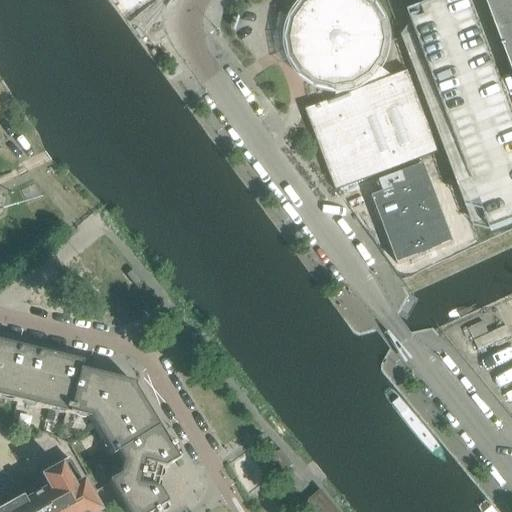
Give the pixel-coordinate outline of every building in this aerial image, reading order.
[(319,86),(336,90),(336,101),(393,79),(377,68),(381,62),(385,44),(382,26),(373,10),(358,0),(318,0),(306,8),(295,23),(291,41),(291,45),(289,46),(291,56),(293,55),(294,59),(304,75),(319,86)] [(511,228),(511,115),(500,83),(468,0),(449,0),(438,4),(409,15),(413,26),(408,33),(402,40),(475,232),(492,236),(511,228)] [(511,0),(484,0),(511,73),(511,78),(500,83),(511,115),(511,0)] [(419,174),(365,199),(399,273),(421,263),(421,265),(432,260),(431,258),(453,248),(419,174)] [(132,271),(125,277),(127,278),(134,287),(141,282),(132,271)] [(488,335),(483,324),(469,330),(474,341),(488,335)] [(479,352),(510,337),(506,328),(474,343),(479,352)] [(0,400),(17,405),(29,355),(20,353),(21,349),(20,349),(0,343),(0,400)] [(69,417),(79,373),(81,364),(79,363),(78,367),(71,365),(72,361),(37,353),(36,357),(29,355),(17,405),(69,417)] [(152,422),(140,402),(130,385),(79,373),(69,417),(90,423),(91,425),(110,458),(115,454),(156,429),(156,428),(152,430),(149,424),(152,422)] [(158,492),(162,470),(180,460),(166,436),(162,438),(156,429),(115,454),(121,464),(118,478),(107,484),(118,503),(123,511),(158,511),(158,510),(164,506),(166,510),(168,509),(158,492)] [(272,461),(283,475),(293,467),(281,454),(272,461)] [(0,511),(97,511),(68,460),(57,467),(58,469),(55,470),(43,477),(39,479),(46,491),(22,505),(20,501),(19,501),(9,507),(8,507),(7,507),(0,510),(0,511)] [(331,511),(317,495),(301,508),(304,511),(331,511)]
